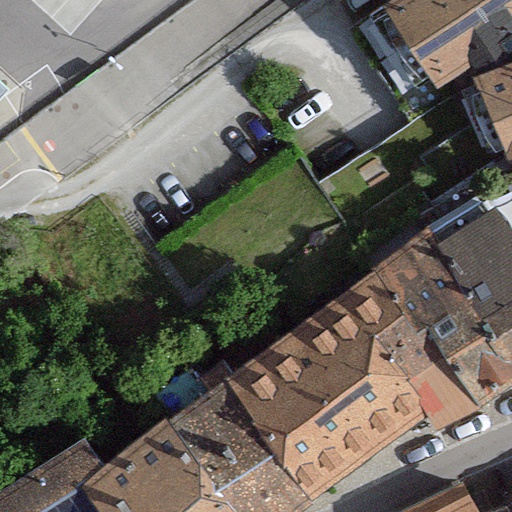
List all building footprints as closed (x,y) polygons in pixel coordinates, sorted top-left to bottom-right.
[(511,0),(400,0),(394,4),(441,75),(511,28),(511,0)] [(511,62),(482,75),(511,150),(511,62)] [(0,79),(0,104),(12,91),(0,79)] [(511,370),(511,201),(390,272),(459,391),(464,399),(511,370)] [(459,391),(390,272),(251,373),(320,478),(459,391)] [(279,511),(320,478),(251,373),(111,475),(137,511),(279,511)] [(102,511),(125,498),(90,444),(1,501),(8,511),(102,511)] [(488,511),(474,482),(412,511),(488,511)]
